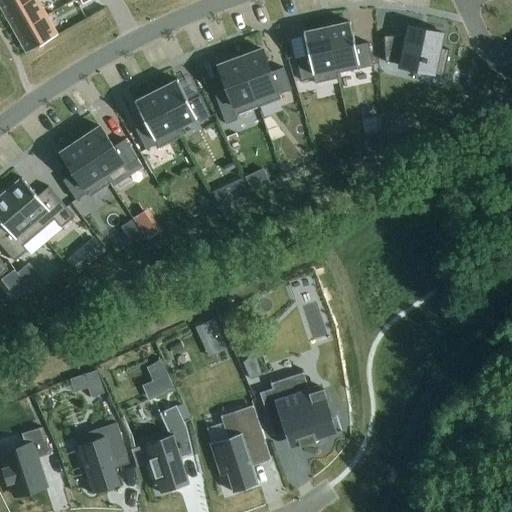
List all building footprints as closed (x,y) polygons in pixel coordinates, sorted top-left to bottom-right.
[(32,0),(0,0),(0,7),(5,15),(32,0)] [(47,17),(37,0),(32,0),(5,15),(15,34),(47,17)] [(26,54),(58,36),(47,17),(15,34),(26,54)] [(373,67),(368,44),(355,47),(350,23),(327,28),(338,80),(339,79),(338,75),(373,67)] [(404,36),(384,37),(386,63),(398,63),(398,67),(432,74),(443,78),(449,51),(441,49),(444,35),(408,27),(408,25),(406,25),(404,36)] [(338,80),(327,28),(303,33),(309,57),(296,60),(301,82),(313,80),(315,85),(338,80)] [(279,95),(291,91),(283,68),(271,73),(263,51),(240,59),(259,108),(281,100),(279,95)] [(259,108),(240,59),(218,67),(226,90),(214,94),(226,126),(237,121),(236,117),(259,108)] [(211,118),(200,97),(188,103),(177,81),(156,92),(180,139),(181,138),(176,130),(197,119),(199,124),(211,118)] [(180,139),(156,92),(135,103),(146,125),(135,130),(146,151),(157,146),(159,150),(180,139)] [(138,161),(125,141),(114,148),(100,128),(80,141),(109,185),(110,184),(105,176),(124,163),(127,168),(138,161)] [(109,185),(80,141),(61,154),(74,174),(63,181),(76,201),(87,194),(90,198),(109,185)] [(74,218),(49,188),(37,198),(22,179),(5,194),(39,234),(54,221),(61,229),(74,218)] [(241,180),(229,185),(236,199),(248,194),(241,180)] [(39,234),(5,194),(0,197),(0,222),(3,226),(0,228),(0,245),(14,263),(27,252),(23,247),(39,234)] [(148,210),(133,220),(140,230),(155,220),(148,210)] [(105,251),(94,238),(82,248),(93,261),(105,251)] [(0,277),(8,271),(0,260),(0,277)] [(29,266),(18,274),(33,292),(44,284),(29,266)] [(14,272),(2,281),(15,298),(27,289),(14,272)] [(243,363),(250,380),(262,376),(254,353),(243,363)] [(97,372),(84,376),(91,399),(104,395),(97,372)] [(337,431),(321,389),(309,393),(301,372),(269,383),(271,388),(258,392),(273,435),(295,427),(301,444),(337,431)] [(258,485),(248,452),(266,446),(253,407),(252,407),(252,410),(243,413),(242,411),(223,418),(222,416),(220,417),(228,441),(213,446),(212,444),(209,444),(220,477),(227,475),(233,493),(235,493),(234,490),(255,483),(256,486),(258,485)] [(120,486),(113,462),(127,457),(116,424),(94,431),(98,442),(78,449),(77,446),(76,446),(92,495),(93,495),(92,492),(118,484),(119,486),(120,486)] [(20,429),(0,435),(0,440),(13,481),(42,472),(35,451),(27,427),(20,429)] [(186,431),(145,445),(158,486),(167,482),(170,492),(191,483),(179,447),(190,444),(186,431)] [(144,447),(131,451),(137,469),(150,465),(144,447)]
